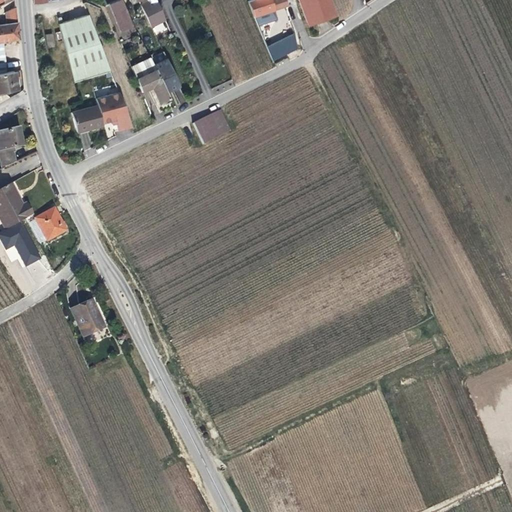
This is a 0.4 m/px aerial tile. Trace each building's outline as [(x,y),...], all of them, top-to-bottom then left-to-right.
[(133,30),(131,25),(124,10),(122,5),(119,0),(112,0),(106,3),(118,30),(125,27),(127,32),(133,30)] [(149,29),(163,22),(153,0),(125,0),(127,3),(135,0),(142,0),(143,2),(137,4),(149,29)] [(250,0),(245,2),(251,17),(285,5),(282,0),(250,0)] [(292,0),(302,27),(334,16),(328,0),(292,0)] [(0,72),(6,72),(3,41),(17,39),(13,9),(9,10),(10,23),(0,24),(0,72)] [(56,25),(72,83),(87,80),(109,74),(87,17),(71,21),(56,25)] [(49,31),(42,31),(44,45),(50,45),(49,31)] [(273,61),(300,49),(293,34),(266,46),(273,61)] [(150,67),(164,60),(160,53),(147,59),(150,67)] [(161,88),(174,82),(164,60),(150,67),(147,59),(146,58),(145,56),(132,62),(133,65),(138,74),(131,78),(137,91),(148,86),(155,102),(165,98),(161,88)] [(8,71),(20,70),(19,61),(7,62),(8,71)] [(126,65),(127,67),(131,78),(138,74),(133,65),(132,62),(126,65)] [(13,88),(11,71),(6,72),(0,72),(0,93),(4,93),(3,90),(13,88)] [(116,134),(130,130),(117,95),(93,100),(95,107),(100,125),(109,123),(113,122),(114,126),(116,134)] [(77,134),(101,127),(100,125),(95,107),(72,114),(77,134)] [(206,115),(189,124),(200,146),(218,137),(206,115)] [(0,132),(0,170),(12,164),(10,153),(12,152),(11,148),(19,146),(16,129),(0,132)] [(0,189),(0,226),(2,231),(30,216),(23,204),(19,206),(7,185),(0,189)] [(43,243),(63,233),(52,210),(31,220),(43,243)] [(6,249),(10,261),(19,258),(15,246),(6,249)] [(85,296),(82,297),(89,314),(92,313),(85,296)] [(89,314),(82,297),(65,304),(76,333),(97,324),(92,313),(89,314)]
